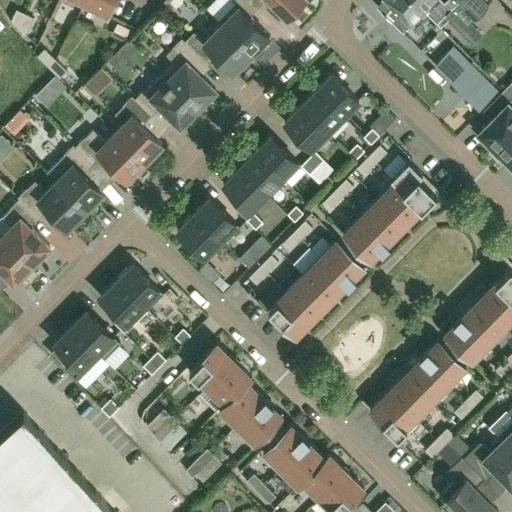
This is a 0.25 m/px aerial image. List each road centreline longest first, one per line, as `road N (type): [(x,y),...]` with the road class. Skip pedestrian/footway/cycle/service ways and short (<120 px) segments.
road 1 (residential): [(134,224),(423,511)]
road 2 (residential): [(134,224),(328,25)]
road 3 (residential): [(328,25),(511,207)]
road 4 (residential): [(0,357),(134,224)]
